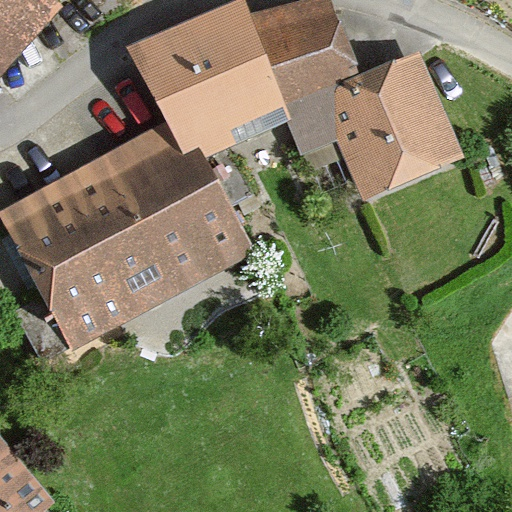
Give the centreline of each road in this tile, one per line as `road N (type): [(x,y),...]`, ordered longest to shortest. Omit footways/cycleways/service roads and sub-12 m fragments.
road 1 (residential): [(0,134),(182,0)]
road 2 (residential): [(396,0),(461,22),(511,51)]
